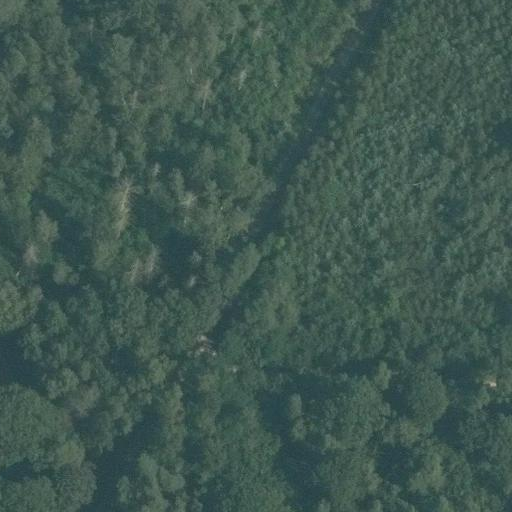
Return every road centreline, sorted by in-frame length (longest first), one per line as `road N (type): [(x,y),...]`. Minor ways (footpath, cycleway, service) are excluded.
road 1 (unclassified): [(100,511),(170,373),(511,387)]
road 2 (track): [(170,373),(208,318),(380,0)]
road 3 (track): [(34,511),(0,371)]
